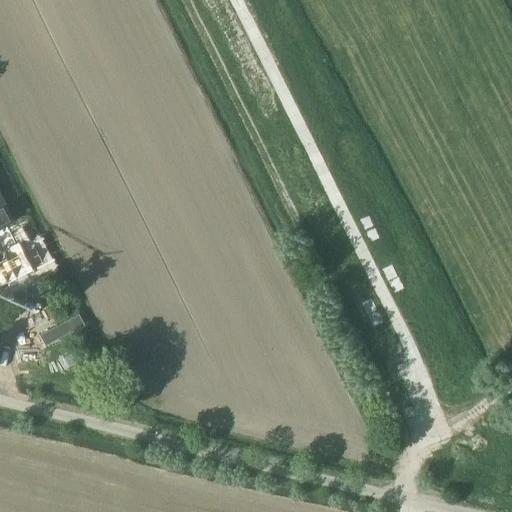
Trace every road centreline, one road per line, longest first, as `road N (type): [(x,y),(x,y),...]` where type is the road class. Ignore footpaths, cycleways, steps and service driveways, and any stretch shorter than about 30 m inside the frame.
road 1 (track): [(234,0),(411,354),(427,435),(405,483),(408,501)]
road 2 (unclassified): [(0,401),(456,511)]
